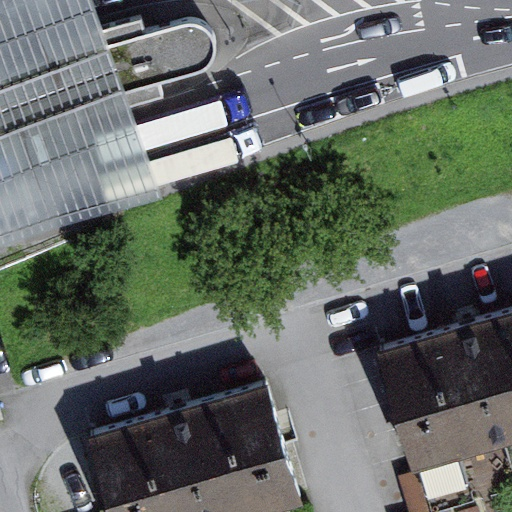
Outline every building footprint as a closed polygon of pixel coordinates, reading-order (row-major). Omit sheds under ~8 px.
[(0,0),(0,219),(174,175),(114,0),(0,0)] [(511,301),(390,337),(425,458),(511,433),(511,301)] [(276,372),(99,425),(124,511),(246,511),(312,492),(276,372)] [(457,511),(455,501),(415,511),(457,511)] [(75,511),(108,511),(105,503),(75,511)]
